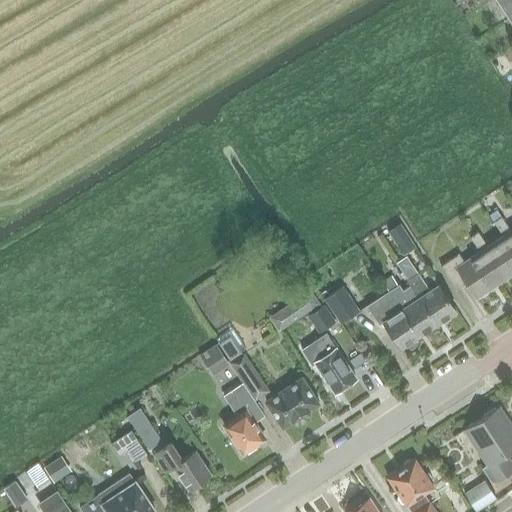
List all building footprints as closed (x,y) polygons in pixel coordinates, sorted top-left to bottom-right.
[(511,0),(496,0),(507,17),(511,13),(511,0)] [(489,215),(494,222),(501,218),(496,210),(489,215)] [(493,223),(502,236),(503,236),(511,249),(511,230),(510,232),(501,218),(494,222),(493,223)] [(400,222),(387,231),(402,255),(416,247),(400,222)] [(471,237),(480,251),(502,283),(511,276),(511,249),(503,236),(502,236),(487,246),(478,232),(471,237)] [(477,299),(502,283),(480,251),(464,261),(459,253),(440,265),(456,289),(466,282),(477,299)] [(405,257),(395,264),(399,270),(406,280),(417,297),(419,296),(436,323),(455,311),(437,284),(428,290),(416,273),(410,263),(405,257)] [(392,275),(382,281),(388,290),(388,291),(398,285),(392,275)] [(360,310),(343,285),(323,298),(340,323),(360,310)] [(398,285),(388,291),(400,308),(418,335),(436,323),(419,296),(417,297),(410,302),(398,285)] [(311,290),(269,318),(279,333),(321,305),(311,290)] [(388,290),(365,305),(378,324),(383,322),(400,348),(418,335),(400,308),(388,291),(388,290)] [(336,322),(324,304),(307,315),(318,333),(336,322)] [(216,338),(231,362),(242,354),(240,351),(245,349),(231,328),(216,338)] [(334,391),(355,377),(326,333),(301,350),(311,366),(315,363),(334,391)] [(216,345),(199,356),(209,371),(226,360),(224,358),(216,345)] [(350,360),(355,367),(364,361),(360,354),(350,360)] [(242,383),(254,401),(267,392),(242,355),(229,363),(242,383)] [(307,409),(317,403),(301,378),(266,402),(282,426),(292,420),(298,422),(307,416),(307,409)] [(237,415),(223,425),(242,453),(264,438),(254,423),(264,416),(254,401),(242,383),(223,395),(237,415)] [(511,463),(505,454),(511,449),(511,426),(498,406),(463,429),(486,465),(482,468),(492,484),(511,470),(511,463)] [(139,408),(126,416),(148,449),(160,440),(139,408)] [(146,453),(131,429),(110,443),(119,455),(127,450),(134,461),(146,453)] [(152,454),(165,474),(174,468),(188,489),(197,483),(201,483),(206,480),(207,476),(210,474),(195,450),(182,459),(171,442),(152,454)] [(61,455),(43,466),(53,482),(71,471),(61,455)] [(403,466),(387,477),(405,505),(406,504),(411,511),(436,511),(423,493),(433,487),(432,486),(414,459),(410,461),(408,460),(403,463),(403,466)] [(27,471),(38,487),(49,480),(38,463),(27,471)] [(128,473),(79,506),(83,511),(153,511),(154,511),(128,473)] [(14,480),(3,488),(15,506),(26,499),(14,480)] [(486,482),(465,496),(476,511),(477,511),(497,499),(486,482)] [(57,490),(37,504),(42,511),(71,511),(63,499),(57,490)] [(376,511),(368,499),(347,511),(376,511)]
